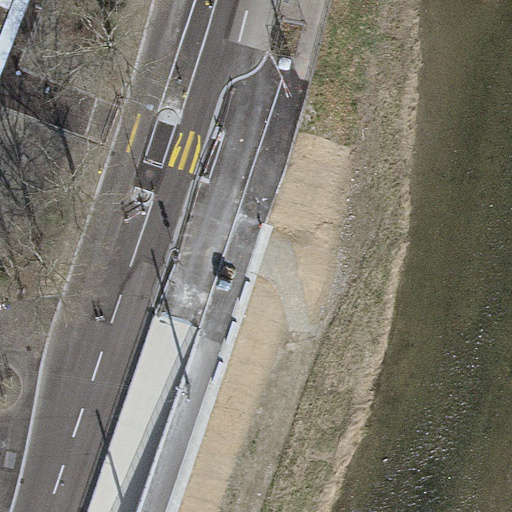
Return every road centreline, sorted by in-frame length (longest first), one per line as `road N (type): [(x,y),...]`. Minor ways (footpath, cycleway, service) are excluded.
road 1 (tertiary): [(108,320),(209,0)]
road 2 (tertiary): [(108,320),(48,511)]
